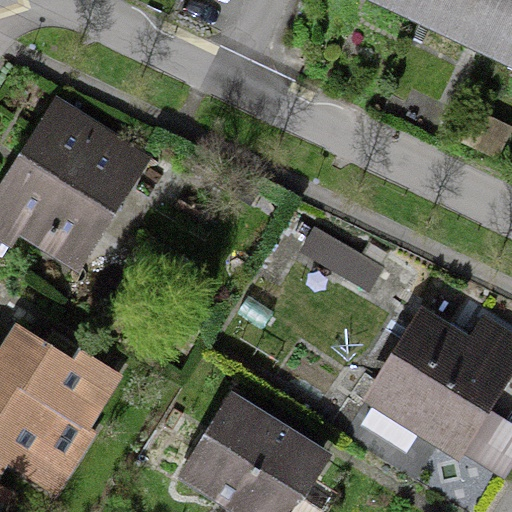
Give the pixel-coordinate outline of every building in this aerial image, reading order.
[(383,0),(423,18),(430,0),(383,0)] [(430,0),(423,18),(485,46),(506,0),(430,0)] [(511,0),(506,0),(485,46),(511,59),(511,0)] [(0,220),(37,241),(54,211),(110,242),(146,175),(41,118),(0,192),(0,220)] [(315,224),(301,246),(345,273),(359,250),(315,224)] [(427,311),(365,405),(460,468),(508,394),(511,388),(511,336),(479,315),(466,336),(427,311)] [(88,441),(128,380),(85,351),(76,363),(21,326),(1,356),(0,355),(0,511),(5,511),(57,434),(50,429),(56,420),(88,441)] [(226,393),(175,468),(240,511),(291,511),(327,460),(226,393)]
